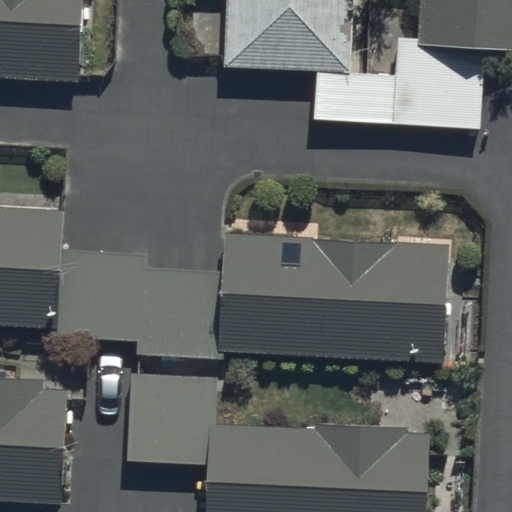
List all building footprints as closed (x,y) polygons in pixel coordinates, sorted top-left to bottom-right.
[(0,0),(0,75),(75,80),(79,0),(0,0)] [(511,42),(511,0),(420,0),(418,37),(392,36),(390,65),(345,62),(348,0),(225,0),(223,58),(313,63),(310,118),(481,127),(485,41),(511,42)] [(135,333),(147,266),(148,254),(59,251),(60,202),(0,200),(0,317),(48,320),(48,330),(135,333)] [(147,266),(135,333),(134,356),(220,359),(220,349),(443,356),(447,240),(317,235),(318,220),(223,217),(221,268),(147,266)] [(0,499),(59,501),(63,386),(42,385),(42,372),(0,370),(0,499)] [(424,511),(427,429),(402,428),(402,424),(217,417),(219,373),(126,370),(123,456),(205,459),(202,511),(424,511)]
